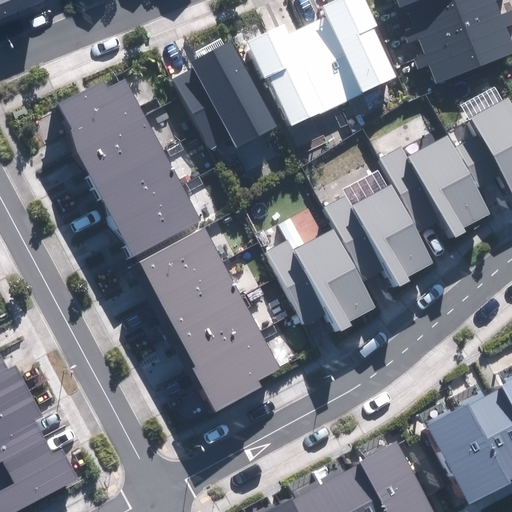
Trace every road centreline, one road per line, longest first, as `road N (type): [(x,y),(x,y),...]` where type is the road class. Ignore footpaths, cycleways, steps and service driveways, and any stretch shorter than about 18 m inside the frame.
road 1 (residential): [(159,489),(380,367),(511,253)]
road 2 (residential): [(159,489),(0,191)]
road 3 (residential): [(0,60),(149,0)]
